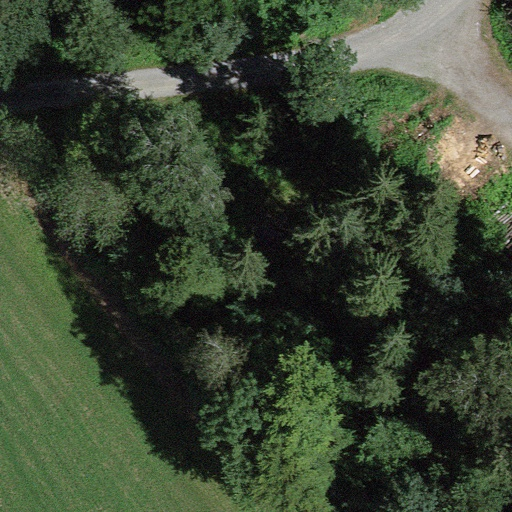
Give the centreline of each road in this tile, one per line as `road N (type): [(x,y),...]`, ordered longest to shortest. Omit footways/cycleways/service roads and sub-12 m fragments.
road 1 (track): [(0,93),(339,56),(423,31),(448,0)]
road 2 (track): [(339,56),(511,194)]
